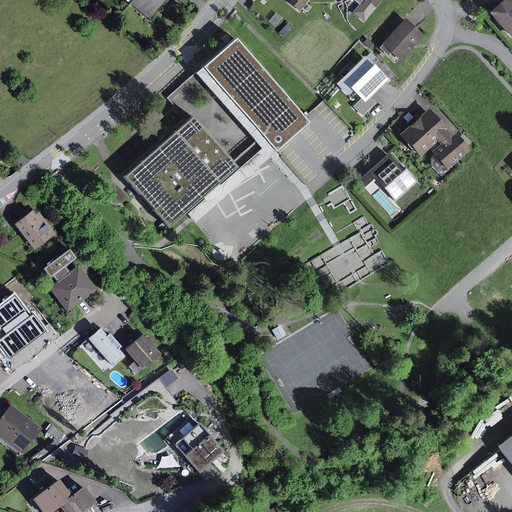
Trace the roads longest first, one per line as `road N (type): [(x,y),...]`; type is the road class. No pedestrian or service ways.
road 1 (residential): [(0,198),(129,93),(223,0)]
road 2 (residential): [(124,511),(232,476),(237,461),(229,432)]
road 3 (residential): [(445,31),(419,76),(347,153)]
road 4 (residential): [(0,390),(112,302)]
